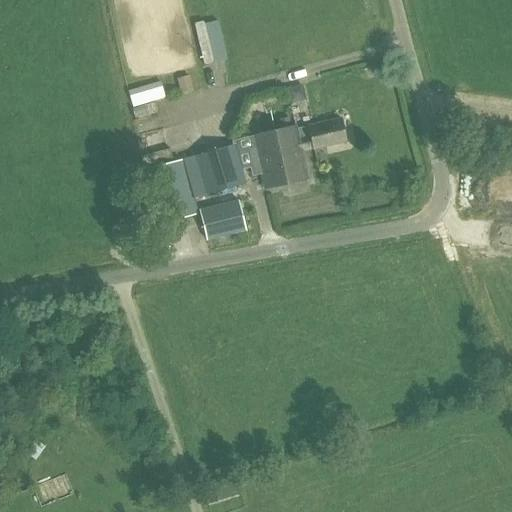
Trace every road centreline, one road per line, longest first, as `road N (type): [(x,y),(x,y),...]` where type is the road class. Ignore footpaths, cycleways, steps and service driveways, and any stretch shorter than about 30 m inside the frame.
road 1 (unclassified): [(0,303),(456,218),(400,0)]
road 2 (track): [(511,345),(456,218)]
